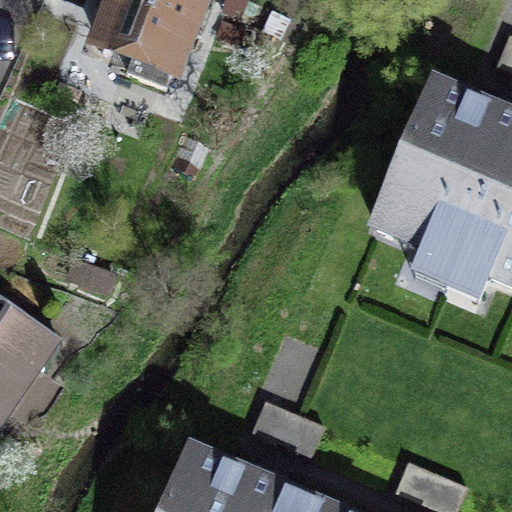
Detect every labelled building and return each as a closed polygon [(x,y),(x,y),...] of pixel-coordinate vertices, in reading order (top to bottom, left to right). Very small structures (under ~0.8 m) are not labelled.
[(127,77),(166,92),(202,1),(200,0),(115,0),(98,45),(134,59),(127,77)] [(496,70),(511,76),(511,40),(510,39),(496,70)] [(511,288),(511,125),(436,93),(413,146),(407,144),(393,178),(399,180),(377,231),(511,288)] [(0,425),(38,370),(42,373),(40,368),(58,341),(8,307),(0,318),(0,425)] [(311,461),(324,430),(266,405),(253,436),(311,461)] [(315,511),(191,459),(168,511),(167,511),(163,510),(162,511),(315,511)] [(409,465),(395,497),(431,511),(457,511),(467,490),(409,465)]
